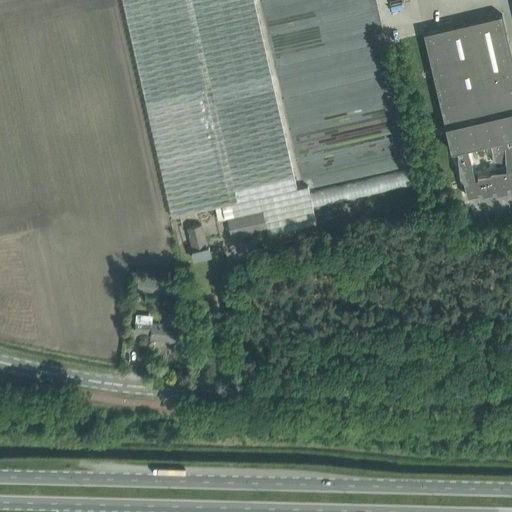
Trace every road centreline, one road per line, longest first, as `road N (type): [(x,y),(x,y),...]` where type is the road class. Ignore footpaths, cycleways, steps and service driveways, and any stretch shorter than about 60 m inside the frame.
road 1 (tertiary): [(511,401),(105,386),(0,364)]
road 2 (primary): [(511,490),(0,477)]
road 3 (primary): [(0,505),(262,511)]
